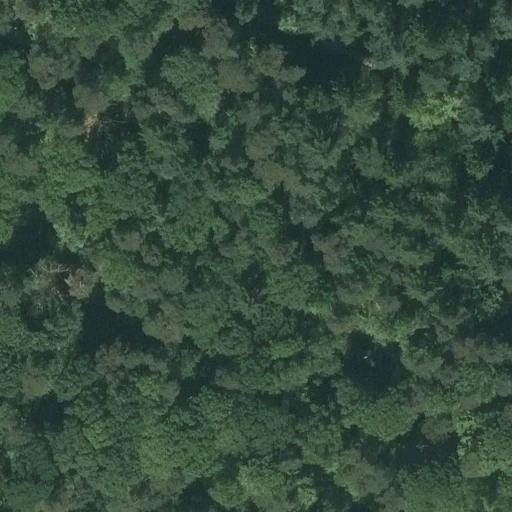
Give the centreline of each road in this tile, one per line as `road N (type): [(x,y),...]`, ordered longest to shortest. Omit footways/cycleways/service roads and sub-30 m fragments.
road 1 (track): [(188,0),(479,511)]
road 2 (track): [(511,122),(251,0)]
